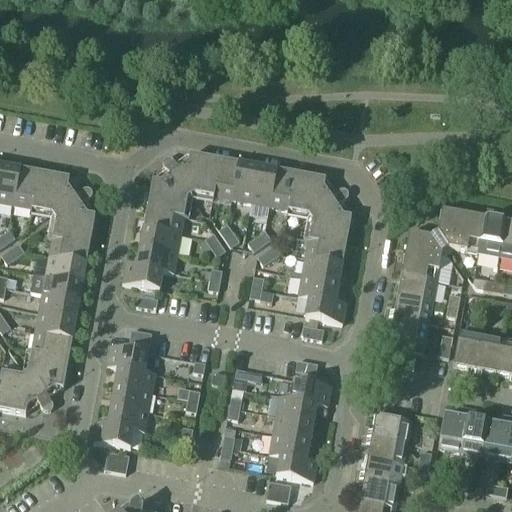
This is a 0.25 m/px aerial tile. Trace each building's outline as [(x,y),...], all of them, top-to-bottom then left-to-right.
[(160,187),(152,186),(146,216),(183,223),(187,204),(194,199),(212,202),(219,165),(189,160),(188,168),(182,172),(179,174),(172,165),(163,172),(169,181),(160,187)] [(219,165),(212,202),(231,206),(238,169),(219,165)] [(250,209),(257,172),(238,169),(231,206),(250,209)] [(0,209),(13,212),(20,175),(1,171),(0,176),(0,209)] [(257,172),(250,209),(269,213),(276,176),(257,172)] [(32,215),(39,178),(20,175),(13,212),(32,215)] [(276,176),(269,213),(288,216),(295,179),(276,176)] [(95,221),(87,220),(83,213),(80,210),(89,204),(83,195),(74,201),(69,194),(67,192),(69,184),(39,178),(32,215),(54,219),(56,223),(52,244),(89,251),(95,221)] [(343,221),(337,211),(346,205),(339,196),(330,202),(327,198),(324,193),(325,185),(295,179),(288,216),(307,220),(312,227),(308,245),(345,252),(351,222),(343,221)] [(441,215),(437,237),(448,253),(478,259),(485,223),(441,215)] [(183,223),(146,216),(143,235),(180,242),(183,223)] [(500,263),(506,227),(485,223),(478,259),(500,263)] [(511,228),(506,227),(500,263),(511,264),(511,228)] [(227,231),(218,237),(224,245),(233,239),(227,231)] [(180,242),(143,235),(140,254),(177,261),(180,242)] [(15,245),(9,236),(0,242),(6,251),(15,245)] [(271,246),(265,238),(256,244),(262,252),(271,246)] [(430,242),(409,238),(401,281),(436,287),(442,258),(434,247),(430,242)] [(230,254),(239,248),(233,239),(224,245),(230,254)] [(213,240),(204,246),(211,255),(219,249),(213,240)] [(48,263),(86,270),(89,251),(52,244),(48,263)] [(247,250),(253,258),(262,252),(256,244),(247,250)] [(305,265),(342,271),(345,252),(308,245),(305,265)] [(204,246),(198,250),(204,259),(211,255),(204,246)] [(216,263),(225,257),(219,249),(211,255),(216,263)] [(24,259),(18,250),(9,256),(15,265),(24,259)] [(280,260),(274,251),(265,257),(271,266),(280,260)] [(177,261),(140,254),(136,271),(136,272),(162,277),(162,278),(173,280),(177,261)] [(1,262),(7,271),(15,265),(9,256),(1,262)] [(257,263),(263,272),(271,266),(265,257),(257,263)] [(86,270),(48,263),(45,282),(82,289),(86,270)] [(342,271),(305,265),(301,283),(338,290),(342,271)] [(122,290),(159,297),(162,278),(162,277),(136,272),(136,271),(126,270),(122,290)] [(222,278),(211,276),(209,285),(220,287),(222,278)] [(436,287),(401,281),(397,303),(432,309),(436,287)] [(82,289),(45,282),(41,301),(79,308),(82,289)] [(251,293),(262,295),(263,285),(253,283),(251,293)] [(338,290),(301,283),(297,303),(308,305),(308,304),(335,309),(335,308),(338,290)] [(473,289),(477,295),(494,298),(496,288),(474,284),(473,289)] [(207,296),(218,298),(220,287),(209,285),(207,296)] [(503,300),(505,290),(496,288),(494,298),(503,300)] [(262,295),(251,293),(249,304),(260,306),(262,295)] [(38,320),(75,327),(79,308),(41,301),(38,320)] [(460,303),(449,301),(448,312),(458,314),(460,303)] [(157,306),(137,302),(135,313),(136,313),(154,316),(155,316),(156,312),(156,311),(157,306)] [(384,322),(428,329),(432,309),(397,303),(394,316),(385,314),(384,322)] [(477,303),(475,313),(486,315),(488,305),(477,303)] [(342,331),(346,310),(335,308),(335,309),(308,304),(308,305),(305,324),(342,331)] [(493,306),(491,316),(502,318),(504,308),(493,306)] [(511,320),(511,309),(504,308),(502,318),(507,319),(511,320)] [(446,322),(456,324),(458,314),(448,312),(446,322)] [(35,339),(72,346),(75,327),(38,320),(35,339)] [(391,346),(389,354),(421,360),(422,352),(424,352),(428,329),(384,322),(383,330),(391,331),(389,346),(391,346)] [(0,338),(2,340),(10,334),(4,326),(0,328),(0,338)] [(323,336),(303,333),(302,337),(302,339),(301,343),(302,344),(320,347),(321,347),(323,336)] [(129,347),(149,351),(151,340),(150,340),(132,337),(131,336),(129,347)] [(459,336),(453,372),(467,374),(465,383),(473,385),(481,340),(459,336)] [(31,358),(68,365),(72,346),(35,339),(31,358)] [(496,380),(502,344),(481,340),(473,385),(480,386),(482,377),(496,380)] [(452,344),(442,342),(440,353),(450,355),(452,344)] [(508,391),(511,391),(511,346),(502,344),(496,380),(509,382),(508,391)] [(147,360),(110,353),(106,373),(117,375),(117,374),(144,379),(144,378),(147,360)] [(438,363),(447,365),(448,365),(450,355),(440,353),(438,363)] [(42,415),(52,409),(45,399),(55,393),(63,394),(68,365),(31,358),(28,377),(21,381),(3,378),(0,392),(0,415),(25,420),(27,412),(36,406),(42,415)] [(315,381),(317,371),(316,370),(298,367),(297,367),(295,378),(315,381)] [(194,368),(192,379),(203,381),(205,370),(194,368)] [(114,393),(151,400),(155,380),(144,378),(144,379),(117,374),(117,375),(114,393)] [(211,391),(222,393),(224,382),(213,380),(211,391)] [(316,412),(326,414),(330,393),(293,386),(290,405),(290,406),(316,411),(316,412)] [(151,400),(114,393),(110,412),(147,419),(151,400)] [(199,398),(189,396),(187,407),(198,408),(199,398)] [(290,406),(290,405),(279,403),(275,423),(313,430),(316,412),(316,411),(290,406)] [(241,406),(231,404),(229,415),(239,416),(241,406)] [(185,417),(196,419),(198,408),(187,407),(185,417)] [(133,436),(133,437),(144,439),(147,419),(110,412),(107,430),(107,431),(133,436)] [(458,422),(444,419),(437,455),(460,459),(468,415),(460,413),(458,422)] [(227,425),(237,427),(239,416),(229,415),(227,425)] [(480,463),(487,427),(473,425),(475,416),(468,415),(460,459),(480,463)] [(372,436),(363,434),(362,442),(406,450),(410,428),(375,421),(372,436)] [(503,467),(511,422),(502,421),(501,430),(487,427),(480,463),(503,467)] [(511,422),(503,467),(511,468),(511,422)] [(272,442),(309,448),(313,430),(275,423),(272,442)] [(107,430),(96,428),(93,449),(130,456),(133,437),(133,436),(107,431),(107,430)] [(193,436),(182,434),(180,444),(191,446),(193,436)] [(234,444),(224,442),(222,452),(232,454),(234,444)] [(309,448),(272,442),(269,462),(280,464),(280,462),(306,467),(309,448)] [(406,450),(362,442),(361,449),(370,451),(367,464),(403,470),(406,450)] [(424,442),(422,453),(432,454),(434,444),(424,442)] [(178,455),(189,457),(191,446),(180,444),(178,455)] [(232,454),(222,452),(220,463),(230,465),(232,454)] [(431,460),(421,458),(419,469),(429,471),(431,460)] [(107,459),(105,471),(104,476),(124,480),(125,480),(126,474),(129,463),(107,459)] [(313,489),(317,469),(306,467),(280,462),(280,464),(276,482),(313,489)] [(403,470),(367,464),(365,478),(356,476),(354,483),(399,491),(403,470)] [(417,479),(427,481),(429,471),(419,469),(418,473),(417,479)] [(444,482),(444,481),(433,479),(432,488),(443,490),(444,482)] [(444,482),(443,490),(442,492),(453,494),(455,484),(444,482)] [(359,507),(388,511),(394,511),(399,491),(354,483),(353,492),(362,493),(359,507)] [(463,496),(465,486),(455,484),(453,494),(463,496)] [(291,492),(269,488),(267,499),(266,506),(279,508),(287,510),(288,505),(291,492)] [(425,492),(415,490),(414,494),(413,500),(423,502),(425,492)] [(487,490),(485,500),(496,502),(498,492),(487,490)] [(411,511),(418,511),(421,511),(423,502),(433,504),(435,493),(425,492),(423,502),(413,500),(411,511)] [(506,504),(508,494),(498,492),(496,502),(506,504)]
